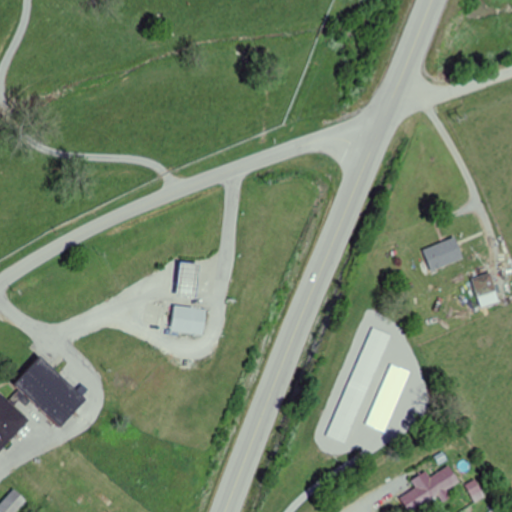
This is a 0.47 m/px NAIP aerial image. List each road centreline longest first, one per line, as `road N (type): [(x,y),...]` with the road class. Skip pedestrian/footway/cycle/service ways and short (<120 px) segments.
road 1 (primary): [(228,511),(428,0)]
road 2 (tertiary): [(0,283),(99,224),(205,180)]
road 3 (tertiary): [(205,180),(384,112)]
road 4 (residential): [(384,112),(511,70)]
